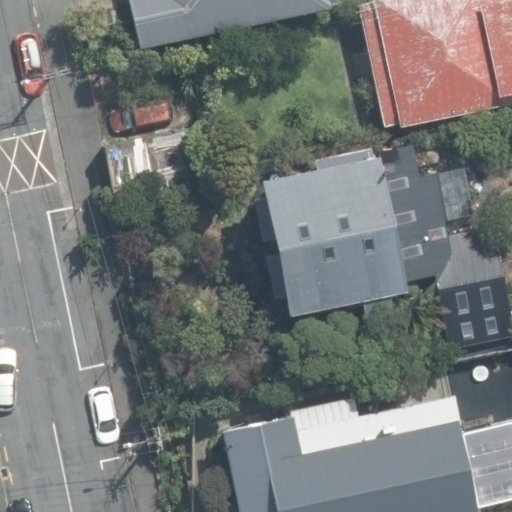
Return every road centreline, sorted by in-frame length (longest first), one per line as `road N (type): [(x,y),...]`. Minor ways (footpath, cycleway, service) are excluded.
road 1 (residential): [(49,377),(0,145)]
road 2 (residential): [(77,511),(49,377)]
